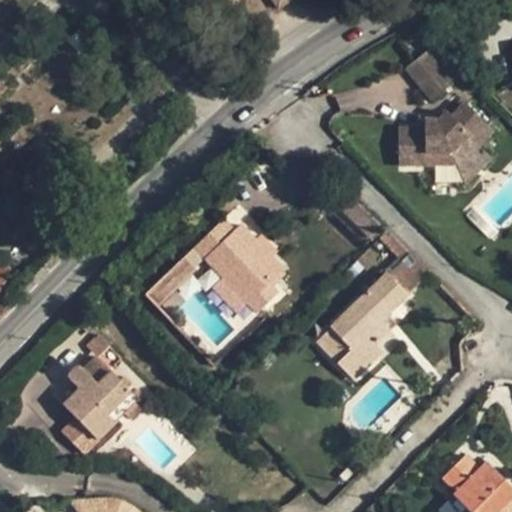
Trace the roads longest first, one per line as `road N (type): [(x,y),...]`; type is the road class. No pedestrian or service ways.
road 1 (secondary): [(0,344),(114,221),(268,89)]
road 2 (residential): [(268,89),(497,326),(511,352)]
road 3 (secondary): [(268,89),(340,37),(415,0)]
